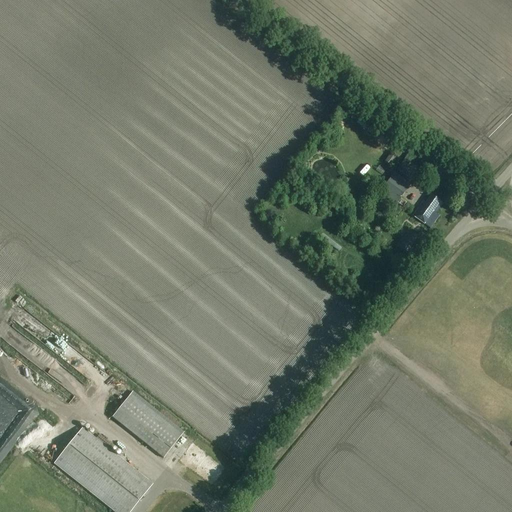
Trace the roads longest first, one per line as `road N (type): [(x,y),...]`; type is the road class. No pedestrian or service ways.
road 1 (tertiary): [(221,511),(461,227)]
road 2 (unclassified): [(483,198),(234,0)]
